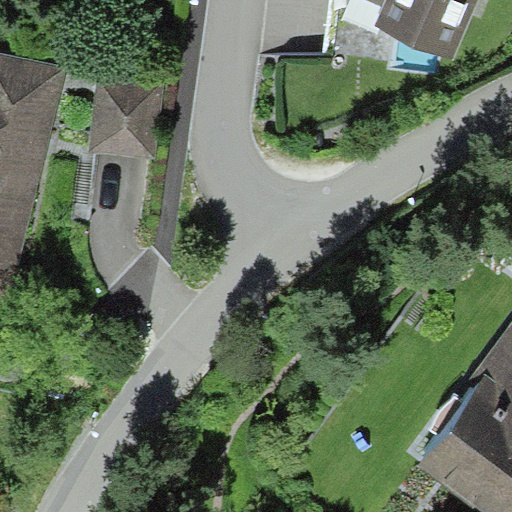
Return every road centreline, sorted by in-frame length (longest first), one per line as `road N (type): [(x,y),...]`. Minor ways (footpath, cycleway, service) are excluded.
road 1 (residential): [(69,511),(145,393),(301,236)]
road 2 (residential): [(239,0),(221,141),(234,180),(301,236)]
road 3 (residential): [(301,236),(511,104)]
